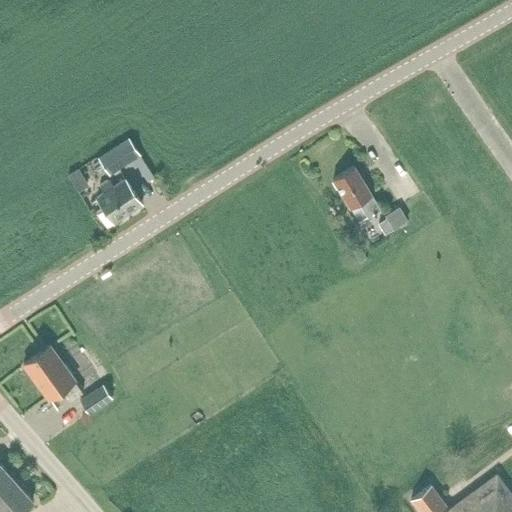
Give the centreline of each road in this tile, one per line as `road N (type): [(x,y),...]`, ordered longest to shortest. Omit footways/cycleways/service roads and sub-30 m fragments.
road 1 (tertiary): [(0,324),(290,137),(511,10)]
road 2 (unclassified): [(93,511),(0,406)]
